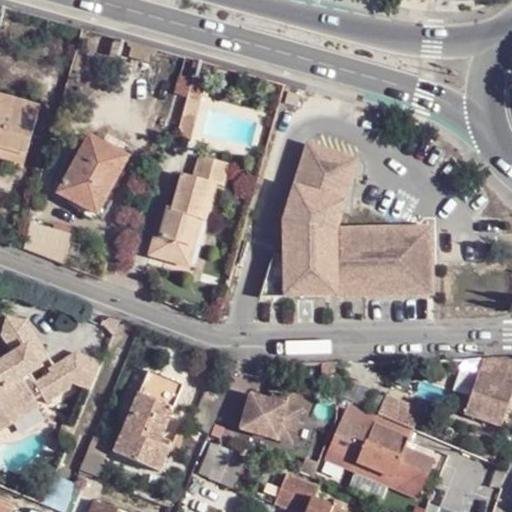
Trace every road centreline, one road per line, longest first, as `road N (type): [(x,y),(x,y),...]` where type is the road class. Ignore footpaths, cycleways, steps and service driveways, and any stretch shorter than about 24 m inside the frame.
road 1 (residential): [(511,336),(233,345),(0,257)]
road 2 (primary): [(94,0),(391,82),(491,129)]
road 3 (unknown): [(0,448),(76,476),(106,466),(169,321)]
road 4 (primary): [(503,41),(386,37),(249,0)]
